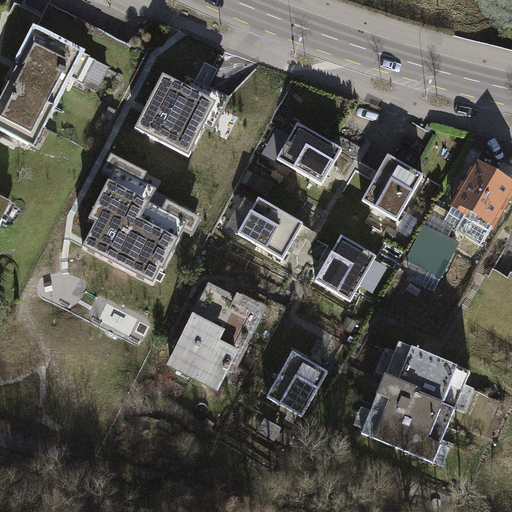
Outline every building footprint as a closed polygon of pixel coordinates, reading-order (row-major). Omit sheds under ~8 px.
[(18,65),(0,99),(0,131),(27,146),(38,125),(44,128),(70,78),(97,92),(109,69),(33,29),(15,63),(18,65)] [(134,130),(188,158),(204,127),(212,131),(228,99),(187,78),(183,85),(162,74),(134,130)] [(278,161),(321,186),(341,151),(298,127),(278,161)] [(480,244),(511,189),(511,184),(494,174),(499,165),(482,155),(442,222),(480,244)] [(361,201),(396,221),(422,177),(387,157),(361,201)] [(146,176),(112,159),(104,175),(112,179),(90,222),(96,225),(84,249),(152,284),(159,270),(162,271),(182,232),(193,237),(201,222),(166,204),(161,213),(148,206),(155,192),(142,185),(146,176)] [(0,198),(0,221),(9,203),(0,198)] [(235,235),(284,262),(298,237),(306,241),(312,230),(256,198),(235,235)] [(459,242),(423,224),(405,259),(441,277),(459,242)] [(316,282),(351,302),(376,258),(341,238),(316,282)] [(254,313),(209,289),(170,363),(215,387),(227,363),(233,366),(242,349),(237,346),(254,313)] [(416,395),(454,410),(469,371),(397,343),(383,378),(417,391),(416,395)] [(302,418),(327,372),(291,353),(266,399),(302,418)] [(360,436),(432,465),(454,410),(416,395),(417,391),(383,378),(360,436)]
